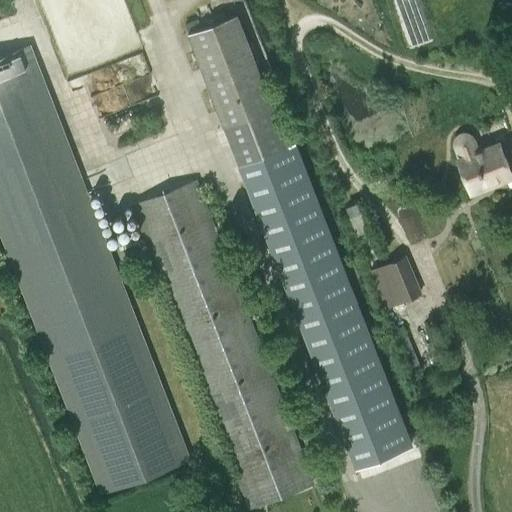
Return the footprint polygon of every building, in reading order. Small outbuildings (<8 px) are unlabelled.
[(287,141),(235,11),(187,30),(238,160),(287,141)] [(26,44),(0,53),(0,233),(99,489),(186,456),(26,44)] [(465,132),(454,139),(453,147),(457,157),(470,191),(487,185),(485,181),(509,173),(507,169),(511,167),(511,159),(505,162),(498,143),(480,149),(476,139),(465,132)] [(287,141),(238,160),(358,466),(409,446),(291,140),(287,141)] [(152,248),(179,321),(249,504),(310,481),(249,321),(239,292),(216,234),(195,177),(134,200),(152,248)] [(358,201),(344,207),(356,234),(369,228),(358,201)] [(421,292),(405,254),(370,269),(386,307),(421,292)]
